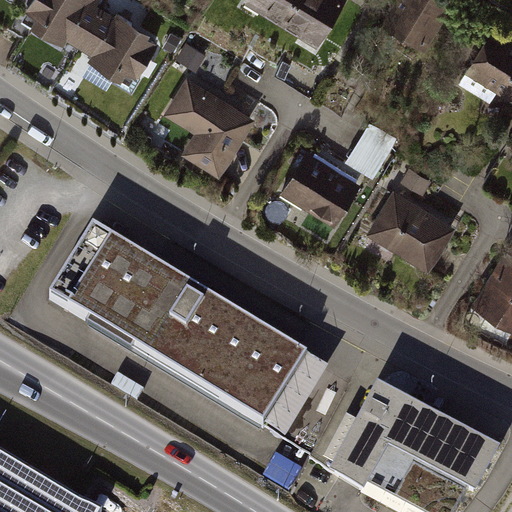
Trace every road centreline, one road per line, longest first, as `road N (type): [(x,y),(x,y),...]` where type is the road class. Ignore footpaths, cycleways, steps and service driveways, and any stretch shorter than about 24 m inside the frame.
road 1 (residential): [(511,391),(218,236),(0,90)]
road 2 (secondary): [(0,361),(256,511)]
